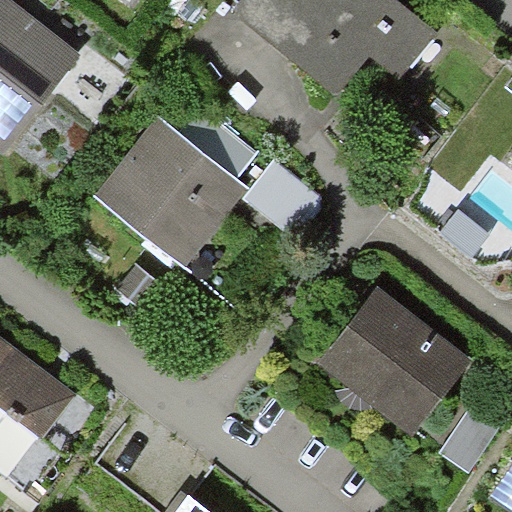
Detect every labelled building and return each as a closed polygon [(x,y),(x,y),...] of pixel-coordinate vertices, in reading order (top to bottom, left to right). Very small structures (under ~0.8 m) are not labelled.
[(84,59),(2,0),(0,0),(0,154),(9,161),(84,59)] [(438,33),(397,0),(248,0),(235,16),(341,101),(372,62),(398,83),(438,33)] [(179,132),(161,118),(97,200),(187,271),(251,190),(241,181),(262,154),(200,105),(179,132)] [(244,204),(296,244),(327,204),(275,164),(244,204)] [(469,364),(379,293),(320,367),(410,438),(469,364)] [(68,397),(0,346),(0,401),(42,432),(68,397)] [(476,404),(439,454),(469,476),(506,425),(476,404)] [(511,511),(511,473),(492,503),(505,511),(511,511)] [(207,511),(190,498),(178,511),(207,511)]
